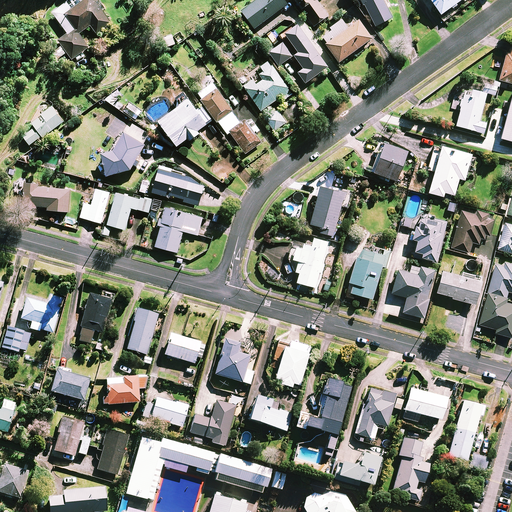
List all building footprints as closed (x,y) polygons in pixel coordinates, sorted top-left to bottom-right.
[(111,22),(95,0),(68,0),(52,11),(68,33),(59,40),(72,58),(88,46),(79,33),(90,25),(96,33),(111,22)] [(287,3),(284,0),(253,0),(240,10),(254,28),(287,3)] [(295,0),(314,25),(328,15),(317,0),(295,0)] [(361,0),(375,25),(392,16),(383,0),(361,0)] [(458,0),(430,0),(440,13),(458,0)] [(371,38),(357,19),(325,43),(338,61),(371,38)] [(327,66),(295,22),(283,31),(298,51),(293,54),(303,68),(297,72),(305,82),(327,66)] [(175,43),(171,34),(162,38),(166,47),(175,43)] [(292,56),(282,42),(268,51),(278,65),(292,56)] [(511,48),(508,47),(499,79),(511,82),(511,48)] [(292,93),(268,60),(260,65),(264,71),(243,85),(260,110),(278,98),(280,101),(292,93)] [(251,118),(246,121),(243,118),(240,121),(236,116),(212,82),(197,93),(226,134),(230,131),(245,153),(261,142),(253,131),(258,128),(251,118)] [(511,90),(491,85),(488,95),(511,101),(511,90)] [(486,92),(472,88),(470,95),(463,93),(455,125),(483,132),(486,122),(479,120),(486,92)] [(121,94),(115,90),(107,100),(112,105),(121,94)] [(198,111),(188,97),(157,120),(176,145),(187,137),(188,139),(199,131),(198,129),(208,121),(200,110),(198,111)] [(141,111),(130,103),(124,111),(135,119),(141,111)] [(63,120),(51,105),(31,122),(34,126),(22,135),(29,144),(41,135),(42,136),(63,120)] [(286,122),(277,110),(265,119),(274,130),(286,122)] [(140,160),(135,158),(148,134),(132,123),(125,132),(124,131),(113,149),(100,152),(106,174),(130,168),(133,163),(137,165),(140,160)] [(67,129),(60,128),(57,140),(65,141),(67,129)] [(80,142),(70,132),(66,137),(75,146),(80,142)] [(407,149),(382,141),(373,164),(371,171),(396,179),(407,149)] [(471,153),(441,145),(428,191),(443,195),(444,191),(454,194),(458,178),(464,179),(471,153)] [(229,172),(221,165),(215,173),(222,179),(229,172)] [(189,176),(158,167),(151,191),(169,196),(170,194),(183,198),(182,200),(198,205),(204,183),(189,178),(189,176)] [(38,182),(24,181),(22,204),(47,206),(46,209),(69,211),(71,188),(38,185),(38,182)] [(344,190),(320,184),(310,223),(321,226),(319,232),(333,235),(344,190)] [(109,191),(96,187),(91,204),(84,202),(80,217),(101,222),(109,191)] [(143,198),(116,191),(107,224),(125,229),(131,207),(148,212),(152,199),(143,196),(143,198)] [(161,200),(154,198),(149,217),(156,219),(161,200)] [(457,203),(449,201),(446,211),(454,213),(457,203)] [(203,216),(165,205),(160,223),(161,223),(155,245),(177,252),(183,230),(197,235),(203,216)] [(488,213),(477,210),(476,213),(461,209),(451,248),(469,252),(472,242),(479,243),(480,238),(484,239),(485,234),(490,235),(494,219),(487,217),(488,213)] [(446,221),(421,215),(418,224),(416,223),(412,237),(417,239),(414,250),(422,252),(421,256),(433,259),(439,234),(443,235),(446,221)] [(511,222),(505,221),(498,249),(511,252),(511,222)] [(111,227),(104,225),(101,235),(109,237),(111,227)] [(328,239),(313,235),(309,249),(296,245),(292,258),(298,259),(295,270),(299,271),(296,281),(315,286),(319,271),(321,272),(324,262),(322,262),(328,239)] [(384,254),(362,248),(360,256),(356,255),(349,281),(353,282),(350,291),(372,298),(384,254)] [(511,264),(504,262),(502,266),(495,264),(479,324),(496,329),(495,332),(511,336),(511,302),(505,301),(508,289),(511,290),(511,264)] [(434,268),(420,264),(417,273),(397,268),(391,292),(407,296),(403,312),(424,317),(429,298),(427,297),(434,268)] [(460,274),(441,270),(436,292),(452,295),(451,297),(475,303),(481,277),(460,272),(460,274)] [(328,291),(331,281),(322,278),(319,288),(328,291)] [(110,299),(88,294),(81,324),(82,325),(78,340),(90,343),(93,330),(102,332),(110,299)] [(61,298),(49,295),(46,304),(26,298),(20,318),(41,324),(40,329),(52,332),(61,298)] [(157,314),(136,308),(126,348),(146,354),(157,314)] [(24,331),(7,327),(2,347),(18,352),(24,331)] [(200,342),(169,333),(163,354),(194,363),(200,342)] [(239,343),(223,339),(214,374),(249,384),(253,371),(245,369),(249,356),(236,352),(239,343)] [(310,347),(288,341),(286,348),(283,347),(275,378),(281,380),(280,384),(291,387),(292,383),(299,385),(310,347)] [(89,378),(56,369),(50,391),(83,400),(89,378)] [(145,388),(144,375),(105,378),(106,397),(103,397),(103,404),(138,402),(137,388),(145,388)] [(349,384),(326,378),(324,385),(322,384),(320,393),(324,394),(318,417),(299,412),(295,426),(303,429),(304,425),(336,434),(349,384)] [(394,394),(369,387),(356,434),(368,437),(372,423),(386,426),(394,394)] [(417,419),(419,414),(438,419),(444,398),(409,388),(403,408),(402,414),(417,419)] [(280,402),(255,395),(248,418),(286,430),(291,414),(277,409),(280,402)] [(187,405),(155,396),(150,418),(181,426),(187,405)] [(14,403),(3,399),(0,409),(0,429),(6,432),(14,403)] [(235,405),(215,399),(210,418),(194,414),(189,432),(209,438),(208,441),(224,446),(235,405)] [(482,406),(462,400),(447,455),(465,460),(478,414),(480,415),(482,406)] [(83,422),(62,417),(54,450),(74,455),(83,422)] [(128,435),(108,429),(97,469),(117,474),(128,435)] [(207,449),(154,435),(150,451),(203,465),(207,449)] [(335,438),(328,436),(325,447),(332,449),(335,438)] [(91,439),(83,437),(77,453),(85,456),(91,439)] [(421,442),(403,437),(398,455),(401,456),(393,488),(404,491),(402,497),(417,501),(420,490),(415,489),(417,481),(423,482),(428,463),(416,460),(421,442)] [(355,446),(343,442),(337,461),(339,462),(336,474),(371,484),(378,457),(354,450),(355,446)] [(265,467),(210,452),(205,469),(260,484),(265,467)] [(487,458),(472,453),(468,467),(483,471),(487,458)] [(0,491),(20,498),(28,470),(3,463),(0,473),(0,491)] [(284,474),(273,471),(269,486),(280,489),(284,474)] [(90,511),(106,511),(104,487),(63,490),(63,495),(48,496),(49,511),(90,511)] [(235,511),(239,499),(203,490),(197,511),(235,511)] [(322,495),(313,493),(305,497),(302,507),(305,511),(353,511),(354,511),(344,495),(331,491),(322,495)]
